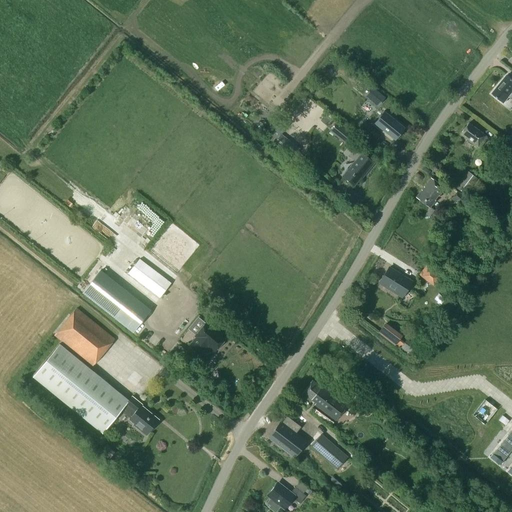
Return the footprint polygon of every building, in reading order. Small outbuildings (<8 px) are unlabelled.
[(511,78),(507,75),(498,87),(492,94),(504,103),(509,97),(510,98),(511,95),(511,78)] [(372,87),(365,95),(378,106),(385,98),(372,87)] [(374,123),(395,141),(395,140),(394,139),(404,128),(405,129),(405,128),(384,111),(385,112),(375,123),(374,123)] [(284,117),(267,138),(273,143),(281,134),(290,123),(284,117)] [(460,134),(480,148),(488,137),(468,123),(460,134)] [(336,124),(330,132),(344,142),(350,135),(336,124)] [(281,134),(273,143),(292,159),(300,149),(281,134)] [(511,147),(504,140),(500,145),(501,146),(498,150),(505,156),(511,147)] [(349,155),(355,160),(342,177),(354,186),(363,175),(364,176),(375,162),(355,147),(349,155)] [(469,171),(457,187),(466,194),(478,178),(469,171)] [(429,208),(444,189),(431,178),(416,198),(429,208)] [(463,207),(468,200),(457,192),(452,198),(463,207)] [(431,208),(426,215),(431,219),(437,212),(431,208)] [(463,221),(458,224),(462,231),(467,228),(463,221)] [(139,259),(127,274),(160,298),(171,283),(139,259)] [(428,263),(421,272),(424,274),(423,276),(433,284),(434,282),(437,284),(444,275),(428,263)] [(389,268),(379,283),(402,297),(411,282),(389,268)] [(100,271),(83,292),(127,327),(144,306),(100,271)] [(361,304),(372,309),(379,295),(368,290),(361,304)] [(92,365),(115,336),(75,306),(53,334),(92,365)] [(197,338),(190,347),(201,355),(208,347),(214,352),(225,338),(206,323),(195,337),(197,338)] [(379,331),(411,356),(418,346),(408,338),(405,341),(400,337),(399,339),(383,326),(379,331)] [(160,328),(155,340),(171,345),(175,334),(160,328)] [(59,344),(32,377),(102,434),(122,410),(124,412),(131,417),(129,420),(134,424),(133,425),(146,435),(158,420),(150,413),(149,414),(139,407),(141,404),(132,397),(129,401),(90,369),(59,344)] [(348,405),(323,385),(321,387),(312,381),(303,393),(316,403),(315,405),(336,421),(348,405)] [(334,422),(314,408),(311,412),(331,426),(334,422)] [(505,425),(509,420),(503,415),(499,420),(505,425)] [(301,443),(289,433),(295,426),(286,420),(281,426),(280,425),(268,439),(290,457),(301,443)] [(511,425),(509,430),(487,455),(496,463),(511,444),(511,425)] [(310,447),(337,469),(348,457),(321,434),(310,447)] [(271,499),(266,505),(274,511),(275,511),(280,506),(284,509),(292,498),(299,504),(306,496),(302,493),(295,487),(290,493),(278,483),(267,496),(271,499)]
